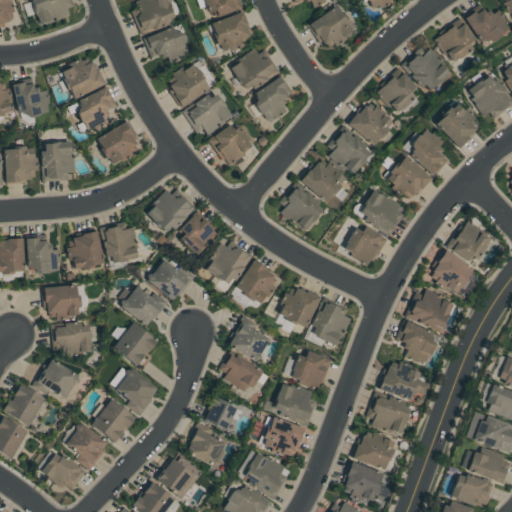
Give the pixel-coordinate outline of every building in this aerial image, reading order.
[(28,0),(38,26),(67,15),(65,9),(70,7),(67,0),(28,0)] [(137,33),(173,20),(165,0),(139,0),(135,2),(138,9),(130,12),(137,33)] [(231,0),(202,0),(207,13),(213,11),(216,17),(233,11),(230,1),(231,0)] [(391,0),(364,0),(369,11),(392,2),(391,0)] [(511,0),(501,0),(511,22),(511,0)] [(481,47),(508,30),(496,10),(487,16),(480,4),(461,17),(481,47)] [(307,23),(323,49),(351,32),(334,6),(307,23)] [(238,47),(237,40),(246,38),(241,14),(210,21),(217,52),(238,47)] [(449,64),(469,50),(465,44),(472,39),(459,20),(431,39),(449,64)] [(142,38),(150,59),(164,54),(167,61),(188,53),(177,25),(142,38)] [(418,57),(414,52),(400,65),(420,87),(422,85),(427,90),(448,71),(427,49),(418,57)] [(275,74),(264,57),(259,60),(253,50),(227,66),(242,90),(249,85),(251,89),(275,74)] [(101,85),(90,61),(81,65),(79,60),(57,70),(70,99),(101,85)] [(511,62),(498,72),(511,93),(511,62)] [(179,107),(207,90),(190,63),(170,75),(174,81),(166,86),(179,107)] [(417,89),(395,69),(373,94),(394,113),(417,89)] [(464,92),(488,122),(511,103),(511,102),(489,72),(464,92)] [(9,82),(17,118),(48,111),(44,90),(35,92),(31,77),(9,82)] [(288,93),(275,77),(252,96),(256,101),(251,105),(266,122),(285,107),(279,101),(288,93)] [(105,124),(101,113),(112,109),(105,89),(71,102),(83,132),(105,124)] [(0,115),(9,114),(5,90),(0,90),(0,115)] [(197,138),(229,116),(212,91),(180,112),(197,138)] [(478,127),(455,102),(432,124),(455,148),(478,127)] [(372,107),(369,111),(361,105),(345,125),(371,146),(391,122),(372,107)] [(109,165),(118,160),(119,161),(137,150),(121,122),(93,139),(109,165)] [(250,149),(237,127),(230,131),(227,126),(207,138),(223,165),(250,149)] [(401,147),(429,178),(447,161),(435,149),(441,143),(424,126),(401,147)] [(370,150),(340,129),(322,154),(351,175),(370,150)] [(71,172),(70,141),(40,142),(41,181),(66,180),(66,172),(71,172)] [(3,182),(28,182),(27,171),(34,170),(33,146),(2,148),(3,182)] [(428,179),(403,156),(394,165),(385,157),(380,163),(387,169),(380,177),(407,202),(428,179)] [(323,203),(343,178),(325,164),(321,169),(313,162),(298,182),(323,203)] [(511,172),(503,177),(511,190),(511,189),(511,172)] [(278,212),(302,232),(322,207),(291,183),(276,203),(282,207),(278,212)] [(403,208),(371,189),(360,207),(355,204),(350,213),(386,234),(403,208)] [(173,199),(164,191),(143,214),(166,235),(190,208),(177,196),(173,199)] [(193,254),(213,236),(193,214),(176,230),(182,235),(178,238),(193,254)] [(487,236),(463,221),(446,249),(470,264),(487,236)] [(367,267),(384,239),(358,223),(341,251),(367,267)] [(99,228),(106,264),(137,258),(130,228),(117,230),(116,225),(99,228)] [(101,264),(94,232),(63,238),(70,271),(101,264)] [(0,273),(21,272),(20,238),(0,238),(0,273)] [(25,272),(47,271),(57,270),(57,250),(47,250),(47,238),(24,239),(25,272)] [(219,242),(203,271),(217,279),(213,285),(226,292),(245,257),(219,242)] [(461,299),(477,273),(441,251),(425,278),(461,299)] [(189,275),(162,256),(144,282),(171,301),(189,275)] [(259,306),(277,278),(250,261),(232,289),(259,306)] [(41,287),(41,313),(53,312),(54,320),(68,320),(68,315),(76,315),(75,286),(41,287)] [(128,293),(124,289),(114,302),(143,327),(160,307),(135,286),(128,293)] [(304,328),(317,297),(294,287),(290,296),(285,294),(276,317),(304,328)] [(414,291),(403,316),(438,332),(451,303),(422,290),(420,294),(414,291)] [(400,356),(425,365),(436,335),(400,321),(393,340),(404,344),(400,356)] [(110,348),(134,367),(154,342),(131,322),(110,348)] [(270,338),(236,322),(225,347),(259,363),(270,338)] [(49,324),(50,353),(88,352),(87,326),(79,326),(78,323),(49,324)] [(327,358),(299,350),(290,381),(318,390),(327,358)] [(245,392),(259,371),(227,351),(214,372),(245,392)] [(511,359),(504,356),(494,381),(511,388),(511,359)] [(62,400),(77,378),(49,359),(34,381),(62,400)] [(407,401),(410,392),(423,396),(427,384),(415,379),(417,371),(396,364),(395,369),(384,365),(376,390),(407,401)] [(156,390),(129,369),(112,390),(139,411),(156,390)] [(309,392),(279,383),(270,413),(307,424),(314,401),(307,399),(309,392)] [(27,427),(42,398),(16,384),(0,412),(27,427)] [(508,418),(510,414),(511,415),(511,393),(491,384),(481,406),(508,418)] [(405,409),(400,407),(402,401),(371,394),(363,426),(399,434),(405,409)] [(224,431),(228,420),(235,423),(241,409),(210,397),(201,421),(224,431)] [(88,424),(112,444),(133,418),(109,399),(88,424)] [(508,424),(472,412),(463,438),(508,453),(511,441),(511,426),(508,425),(508,424)] [(0,454),(11,459),(24,429),(0,418),(0,454)] [(303,428),(268,418),(260,449),(294,458),(303,428)] [(89,469),(105,442),(75,424),(63,446),(77,454),(74,460),(89,469)] [(223,441),(214,439),(216,432),(194,425),(185,455),(216,464),(223,441)] [(359,435),(350,459),(382,471),(393,443),(370,434),(369,439),(359,435)] [(502,456),(481,448),(478,455),(466,450),(459,468),(499,484),(509,462),(501,459),(502,456)] [(272,498),(287,471),(249,450),(235,475),(246,481),(245,483),(272,498)] [(69,493),(83,471),(52,451),(38,474),(69,493)] [(153,479),(179,499),(195,478),(169,458),(153,479)] [(380,473),(349,462),(338,493),(359,501),(360,499),(369,502),(372,494),(384,498),(387,489),(376,485),(380,473)] [(448,496),(483,507),(491,484),(455,472),(448,496)] [(129,510),(132,511),(162,511),(172,497),(145,482),(129,510)] [(261,511),(268,502),(235,482),(219,510),(222,511),(261,511)] [(468,511),(470,509),(444,500),(440,511),(468,511)] [(356,511),(340,503),(338,508),(331,504),(326,511),(356,511)]
